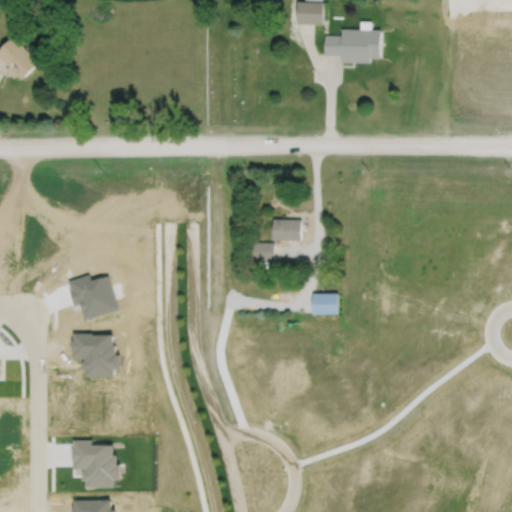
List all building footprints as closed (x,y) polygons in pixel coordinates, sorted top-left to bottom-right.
[(298,0),(297,22),(323,22),(323,1),(298,0)] [(324,34),(324,54),(341,54),(341,60),(370,61),(370,56),(380,57),(381,28),(371,28),(372,20),(360,20),(360,28),(341,27),(341,34),(324,34)] [(0,50),(0,60),(22,80),(40,60),(13,36),(0,50)] [(273,217),(273,238),(301,238),(301,218),(273,217)] [(250,259),(273,259),(273,241),(250,240),(250,259)] [(312,292),(312,313),(338,312),(338,292),(312,292)]
